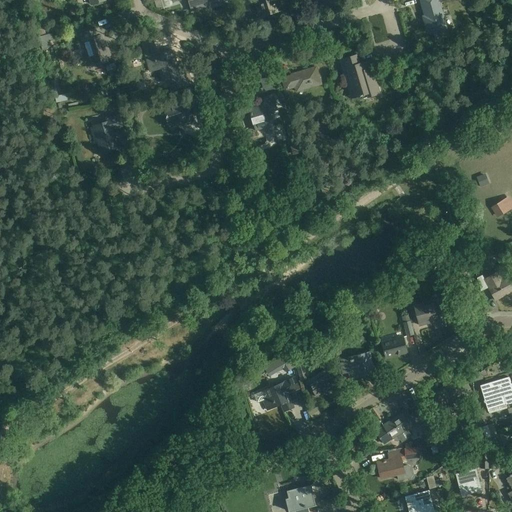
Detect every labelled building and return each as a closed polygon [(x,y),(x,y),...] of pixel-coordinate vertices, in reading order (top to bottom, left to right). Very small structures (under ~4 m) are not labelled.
[(188,0),(191,11),(223,1),(222,0),(188,0)] [(253,0),(256,9),(259,18),(279,12),(275,0),(253,0)] [(438,30),(440,37),(449,35),(446,27),(438,0),(420,0),(426,16),(424,17),(428,32),(438,30)] [(87,32),(80,35),(83,41),(84,41),(89,56),(91,57),(94,66),(98,64),(108,61),(106,56),(110,55),(107,44),(105,45),(102,36),(99,36),(97,29),(87,32)] [(43,51),(51,48),(49,41),(55,40),(53,33),(39,37),(43,51)] [(142,43),(150,70),(162,67),(167,83),(172,82),(174,89),(192,84),(187,64),(178,67),(174,50),(157,55),(153,40),(142,43)] [(349,82),(350,82),(355,99),(368,95),(368,97),(380,93),(376,80),(373,81),(368,66),(360,68),(356,55),(340,60),(343,70),(345,69),(349,82)] [(282,78),(285,88),(286,89),(296,86),(297,91),(322,84),(317,67),(292,74),(292,75),(282,78)] [(70,100),(68,93),(58,96),(56,89),(53,89),(56,103),(70,100)] [(139,91),(131,93),(133,101),(141,99),(139,91)] [(256,131),(265,128),(274,125),(272,118),(279,116),(276,105),(285,102),(282,92),(263,98),(266,107),(250,111),(256,131)] [(192,97),(196,112),(203,110),(199,95),(192,97)] [(164,108),(166,115),(169,124),(184,120),(185,124),(194,122),(188,101),(164,108)] [(99,143),(99,144),(102,153),(118,149),(113,131),(125,128),(121,114),(106,118),(107,122),(97,125),(101,142),(99,143)] [(291,146),(293,155),(303,153),(299,136),(291,138),(292,146),(291,146)] [(237,183),(250,186),(253,175),(240,171),(237,183)] [(483,175),(477,178),(481,187),(487,184),(483,175)] [(494,206),(501,216),(511,208),(511,204),(507,197),(494,206)] [(440,258),(431,263),(433,267),(442,262),(440,258)] [(511,263),(510,260),(510,259),(502,263),(509,275),(501,279),(498,272),(484,280),(496,300),(511,292),(511,294),(511,293),(511,279),(509,275),(511,273),(511,263)] [(416,279),(401,283),(405,297),(414,295),(412,286),(417,285),(416,279)] [(415,305),(418,315),(420,325),(439,321),(440,327),(449,324),(442,298),(415,305)] [(376,306),(373,301),(367,305),(370,310),(376,306)] [(410,321),(403,322),(407,335),(413,333),(410,321)] [(408,352),(405,342),(403,336),(382,342),(386,358),(408,352)] [(340,359),(341,364),(344,374),(350,372),(351,379),(375,373),(369,352),(340,359)] [(272,364),(265,369),(269,376),(284,368),(287,372),(295,367),(291,353),(287,356),(272,364)] [(301,379),(307,378),(304,365),(297,367),(301,379)] [(309,384),(312,389),(317,397),(337,385),(328,371),(309,384)] [(260,392),(254,395),(258,402),(263,400),(264,401),(267,410),(281,404),(284,411),(292,408),(289,402),(286,393),(288,392),(299,388),(295,377),(284,382),(278,385),(276,383),(271,385),(271,388),(265,390),(260,392)] [(511,402),(511,386),(509,377),(481,385),(487,408),(506,403),(507,404),(511,402)] [(429,398),(435,406),(438,410),(460,396),(463,401),(469,397),(465,392),(471,388),(464,378),(453,385),(451,382),(445,386),(446,387),(429,398)] [(425,420),(423,418),(418,409),(410,414),(407,410),(384,425),(384,427),(377,432),(384,444),(415,423),(417,425),(425,420)] [(373,411),(366,414),(369,421),(376,418),(373,411)] [(427,422),(433,432),(440,427),(434,418),(427,422)] [(422,426),(430,445),(435,443),(427,423),(422,426)] [(488,425),(481,427),(489,451),(504,446),(500,434),(492,437),(488,425)] [(431,447),(433,453),(439,451),(437,445),(431,447)] [(405,450),(398,451),(389,453),(390,460),(378,463),(381,478),(397,475),(398,481),(411,478),(413,475),(411,466),(408,465),(403,466),(401,461),(406,460),(421,458),(419,446),(404,448),(405,450)] [(447,462),(444,452),(439,453),(442,464),(447,462)] [(481,468),(489,468),(489,456),(489,452),(481,454),(481,468)] [(497,468),(497,456),(489,456),(489,468),(497,468)] [(456,474),(459,486),(462,496),(482,490),(476,468),(456,474)] [(435,483),(435,480),(434,476),(427,477),(430,489),(436,488),(435,483)] [(295,511),(309,511),(308,507),(316,505),(311,485),(287,491),(288,498),(286,498),(289,511),(290,511),(295,511)] [(434,511),(432,502),(429,491),(405,497),(409,511),(434,511)]
